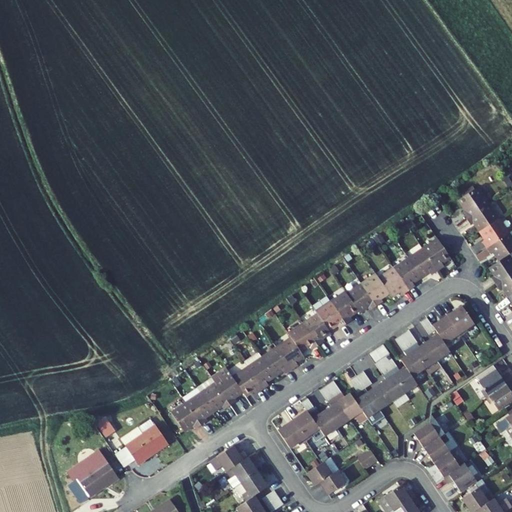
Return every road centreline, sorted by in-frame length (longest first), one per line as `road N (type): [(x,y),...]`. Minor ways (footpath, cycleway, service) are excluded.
road 1 (residential): [(511,347),(477,296),(451,286),(251,419)]
road 2 (residential): [(251,419),(312,507),(332,510),(389,471),(406,469),(443,511)]
road 3 (residential): [(251,419),(116,510)]
